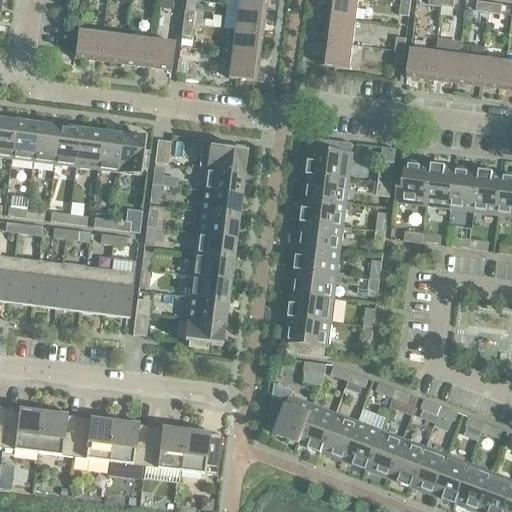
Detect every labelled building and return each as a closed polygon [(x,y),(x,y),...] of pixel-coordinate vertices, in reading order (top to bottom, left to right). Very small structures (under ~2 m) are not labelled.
[(239,0),(238,7),(266,11),(266,0),(239,0)] [(331,0),(329,19),(356,23),(359,0),(331,0)] [(455,0),(452,0),(443,0),(442,8),(454,9),(455,0)] [(477,12),(490,14),(491,5),(478,3),(477,12)] [(409,18),(411,5),(402,4),(400,17),(409,18)] [(503,6),(491,5),(490,14),(502,16),(503,6)] [(263,34),(266,11),(238,7),(235,30),(263,34)] [(185,12),(183,24),(193,25),(194,13),(185,12)] [(329,19),(326,43),(353,46),(356,23),(329,19)] [(191,38),(193,25),(183,24),(182,37),(191,38)] [(235,30),(232,54),(260,58),(263,34),(235,30)] [(74,60),(100,63),(103,35),(78,32),(74,60)] [(127,39),(103,35),(100,63),(124,66),(127,39)] [(124,66),(147,69),(150,42),(127,39),(124,66)] [(397,40),(396,52),(405,53),(406,41),(397,40)] [(175,45),(150,42),(147,69),(171,72),(175,45)] [(350,71),(353,46),(326,43),(323,68),(350,71)] [(408,78),(433,82),(436,54),(411,51),(408,78)] [(403,65),(405,53),(396,52),(394,64),(403,65)] [(256,83),(260,58),(232,54),(229,80),(256,83)] [(433,82),(457,85),(460,57),(436,54),(433,82)] [(484,60),(460,57),(457,85),(480,88),(484,60)] [(480,88),(504,91),(507,63),(484,60),(480,88)] [(188,62),(179,61),(177,73),(186,74),(188,62)] [(16,123),(0,120),(0,159),(11,161),(16,123)] [(11,161),(33,164),(38,126),(16,123),(11,161)] [(33,164),(54,166),(59,128),(38,126),(33,164)] [(54,166),(76,169),(81,131),(59,128),(54,166)] [(102,134),(81,131),(76,169),(97,172),(102,134)] [(123,137),(102,134),(97,172),(119,175),(123,137)] [(146,139),(123,137),(119,175),(141,177),(141,173),(147,174),(149,154),(144,154),(146,139)] [(311,163),(309,162),(308,176),(309,176),(349,181),(353,146),(317,141),(316,152),(312,151),(311,163)] [(158,142),(155,165),(168,167),(171,144),(158,142)] [(199,170),(206,171),(244,176),(247,154),(243,153),(244,148),(198,142),(197,148),(202,149),(199,170)] [(382,163),(379,185),(392,186),(397,150),(383,149),(382,163)] [(428,207),(433,167),(432,167),(408,164),(406,178),(399,177),(396,203),(428,207)] [(428,207),(451,210),(457,170),(446,169),(446,167),(432,166),(432,167),(433,167),(428,207)] [(475,213),(480,173),(457,170),(451,210),(475,213)] [(242,197),(244,176),(206,171),(204,193),(242,197)] [(154,172),(152,186),(162,187),(163,173),(154,172)] [(480,172),(480,173),(475,213),(499,216),(504,176),(494,175),(494,174),(480,172)] [(349,181),(309,176),(306,200),(346,205),(349,181)] [(511,217),(511,177),(504,176),(499,216),(511,217)] [(391,197),(392,186),(379,185),(377,196),(391,197)] [(162,187),(152,186),(150,201),(160,202),(162,187)] [(204,193),(201,214),(239,219),(242,197),(204,193)] [(303,224),(303,223),(343,228),(346,205),(306,200),(305,210),(303,210),(302,224),(303,224)] [(26,221),(27,211),(13,209),(11,219),(26,221)] [(41,213),(27,211),(26,221),(40,222),(41,213)] [(201,214),(198,236),(236,240),(239,219),(201,214)] [(68,226),(70,217),(55,215),(54,224),(68,226)] [(149,215),(147,229),(156,230),(158,216),(149,215)] [(84,218),(70,217),(68,226),(83,228),(84,218)] [(379,217),(377,233),(386,234),(388,218),(379,217)] [(98,220),(97,230),(111,232),(113,222),(98,220)] [(127,224),(113,222),(111,232),(126,233),(127,224)] [(340,252),(343,228),(303,223),(303,224),(300,247),(340,252)] [(8,234),(19,236),(20,226),(9,225),(8,234)] [(28,227),(20,226),(19,236),(27,237),(28,227)] [(41,238),(42,229),(35,228),(34,238),(41,238)] [(154,245),(156,230),(147,229),(145,244),(154,245)] [(470,252),(472,242),(473,231),(462,230),(461,241),(456,240),(455,250),(470,252)] [(56,240),(66,242),(67,232),(57,231),(56,240)] [(75,243),(76,233),(67,232),(66,242),(75,243)] [(384,250),(386,234),(377,233),(375,248),(384,250)] [(89,245),(91,235),(90,235),(83,234),(82,244),(89,245)] [(407,243),(423,245),(424,236),(408,234),(407,243)] [(233,262),(236,240),(198,236),(195,257),(233,262)] [(440,238),(424,236),(423,245),(438,247),(440,238)] [(103,246),(114,248),(116,238),(105,237),(103,246)] [(124,239),(116,238),(114,248),(122,249),(124,239)] [(487,244),(472,242),(470,252),(486,254),(487,244)] [(502,256),(511,256),(511,247),(503,246),(502,256)] [(336,276),(340,252),(300,247),(298,258),(297,258),(295,271),(297,272),(297,271),(336,276)] [(0,304),(10,306),(15,260),(0,257),(0,304)] [(195,257),(193,278),(231,283),(233,262),(195,257)] [(153,259),(143,258),(141,272),(151,273),(153,259)] [(10,306),(33,309),(39,263),(15,260),(10,306)] [(63,266),(39,263),(33,309),(57,312),(63,266)] [(372,265),(370,280),(380,282),(382,266),(372,265)] [(87,269),(63,266),(57,312),(81,315),(87,269)] [(111,272),(87,269),(81,315),(105,318),(111,272)] [(297,272),(294,295),(333,300),(336,276),(297,271),(297,272)] [(135,275),(111,272),(105,318),(129,321),(135,275)] [(149,287),(151,273),(141,272),(139,286),(149,287)] [(193,278),(190,300),(228,304),(231,283),(193,278)] [(378,297),(380,282),(370,280),(368,296),(378,297)] [(291,319),(330,324),(333,300),(294,295),(292,305),(291,305),(289,319),(291,319)] [(225,326),(228,304),(190,300),(187,321),(225,326)] [(137,305),(136,315),(149,316),(150,306),(137,305)] [(366,312),(364,328),(374,329),(376,314),(366,312)] [(146,339),(149,316),(136,315),(133,337),(146,339)] [(327,348),(330,324),(291,319),(287,343),(289,343),(287,354),(286,354),(286,355),(332,361),(332,360),(325,359),(326,348),(327,348)] [(222,348),(225,326),(187,321),(184,343),(188,344),(188,349),(207,352),(208,346),(222,348)] [(372,345),(374,329),(364,328),(362,344),(372,345)] [(327,367),(308,364),(307,374),(325,376),(327,367)] [(334,378),(348,383),(352,374),(337,369),(334,378)] [(367,380),(352,374),(348,383),(363,389),(367,380)] [(276,437),(299,445),(313,408),(291,400),(294,393),(275,386),(268,429),(277,433),(276,437)] [(393,400),(396,393),(397,392),(382,386),(378,395),(393,400)] [(397,392),(396,393),(393,400),(408,406),(411,397),(397,392)] [(423,412),(438,417),(442,408),(427,403),(423,412)] [(336,417),(313,408),(299,445),(309,449),(309,450),(322,455),(322,454),(336,417)] [(453,423),(456,414),(442,408),(438,417),(453,423)] [(2,450),(38,455),(43,411),(29,409),(28,413),(7,410),(2,450)] [(38,455),(73,459),(79,419),(58,417),(58,413),(43,411),(38,455)] [(358,425),(336,417),(322,454),(344,462),(358,425)] [(100,422),(79,419),(73,459),(109,464),(115,420),(100,418),(100,422)] [(109,464),(145,469),(150,428),(129,426),(129,422),(115,420),(109,464)] [(468,429),(483,435),(486,426),(472,420),(468,429)] [(367,471),(381,434),(358,425),(344,462),(354,466),(353,467),(367,472),(367,471)] [(501,431),(486,426),(483,435),(498,440),(501,431)] [(145,469),(181,473),(186,429),(172,428),(171,431),(150,428),(145,469)] [(201,431),(186,429),(181,473),(217,478),(222,437),(200,434),(201,431)] [(367,471),(389,480),(403,442),(381,434),(367,471)] [(426,451),(403,442),(389,480),(399,483),(398,484),(411,489),(412,488),(411,488),(426,451)] [(411,488),(412,488),(434,497),(448,459),(426,451),(411,488)] [(457,505),(456,505),(470,468),(448,459),(434,497),(444,500),(443,501),(456,506),(457,505)] [(456,505),(457,505),(474,511),(479,511),(493,476),(470,468),(456,505)] [(504,511),(511,493),(511,483),(493,476),(479,511),(504,511)] [(71,500),(83,497),(80,487),(68,490),(71,500)] [(212,511),(214,501),(208,500),(200,505),(200,511),(212,511)]
